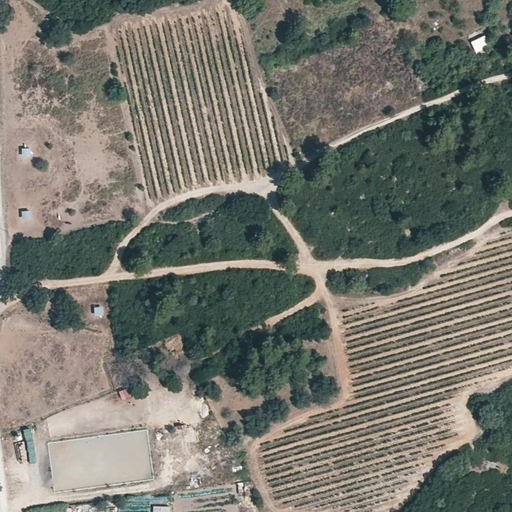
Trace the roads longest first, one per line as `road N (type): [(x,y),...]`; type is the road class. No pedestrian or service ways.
road 1 (track): [(511,216),(410,260),(40,285),(0,303)]
road 2 (track): [(511,73),(327,147),(264,191),(199,192),(154,211),(123,243),(106,279)]
